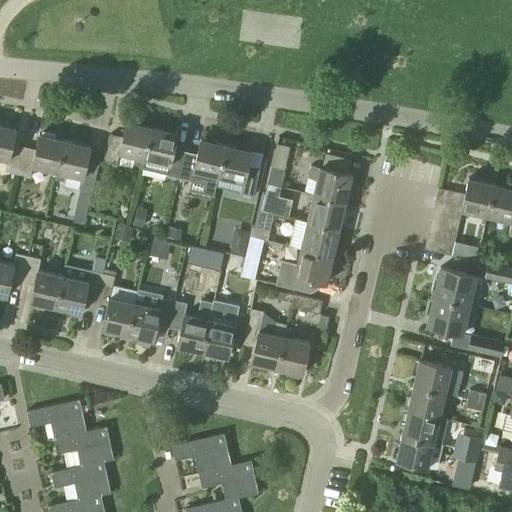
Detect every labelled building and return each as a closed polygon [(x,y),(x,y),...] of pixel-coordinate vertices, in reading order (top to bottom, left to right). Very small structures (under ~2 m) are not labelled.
[(142,168),(152,128),(126,122),(122,138),(110,135),(104,161),(116,163),(118,153),(135,157),(133,165),(142,168)] [(0,125),(0,158),(8,160),(6,171),(17,173),(23,147),(12,145),(15,129),(0,125)] [(142,168),(142,169),(179,178),(185,152),(172,149),(176,134),(155,129),(152,128),(142,168)] [(35,150),(23,147),(17,173),(29,176),(32,166),(56,172),(64,140),(39,135),(35,150)] [(64,140),(56,172),(55,179),(64,181),(66,174),(82,178),(80,189),(91,191),(97,165),(86,162),(89,146),(64,140)] [(196,155),(185,152),(179,178),(190,181),(191,178),(216,184),(218,176),(226,146),(218,144),(200,140),(196,155)] [(226,146),(218,176),(243,182),(240,193),(252,195),(258,170),(246,167),(250,151),(233,147),(226,146)] [(317,179),(313,194),(344,202),(350,175),(311,165),(308,177),(317,179)] [(270,167),(266,183),(280,186),(283,170),(270,167)] [(460,210),(486,215),(493,185),(467,179),(464,195),(461,206),(460,210)] [(511,189),(493,185),(486,215),(511,221),(508,232),(511,233),(511,189)] [(77,201),(88,204),(91,191),(80,189),(77,201)] [(438,189),(436,200),(461,206),(464,195),(438,189)] [(264,194),(260,209),(273,212),(277,198),(264,194)] [(307,221),(337,229),(344,202),(313,194),(307,221)] [(458,218),(460,210),(461,206),(436,200),(433,212),(458,218)] [(146,211),(137,208),(133,225),(142,227),(146,211)] [(273,212),(260,209),(256,226),(269,229),(273,212)] [(458,218),(433,212),(430,224),(456,230),(458,218)] [(337,229),(307,221),(300,248),(331,255),(337,229)] [(127,242),(132,228),(119,222),(114,238),(127,242)] [(427,236),(453,242),(456,230),(430,224),(427,236)] [(178,239),(180,229),(169,227),(167,237),(178,239)] [(453,242),(427,236),(425,249),(450,254),(453,242)] [(166,257),(170,241),(153,237),(149,253),(166,257)] [(230,252),(243,255),(246,243),(232,240),(230,252)] [(331,255),(300,248),(296,264),(280,260),(274,283),(309,291),(312,280),(325,283),(331,255)] [(9,280),(22,283),(28,257),(15,254),(13,263),(1,261),(2,253),(0,252),(0,294),(6,295),(9,280)] [(30,301),(55,307),(62,275),(37,269),(39,260),(28,257),(22,283),(34,285),(30,301)] [(92,271),(101,274),(104,261),(95,259),(92,271)] [(484,278),(511,284),(511,269),(487,263),(484,278)] [(248,265),(245,276),(253,278),(256,267),(248,265)] [(433,295),(469,303),(475,276),(440,267),(433,295)] [(95,299),(101,274),(92,271),(90,271),(88,280),(62,275),(55,307),(80,312),(84,297),(95,299)] [(114,276),(101,274),(95,299),(108,302),(102,329),(127,335),(134,303),(109,297),(114,276)] [(469,303),(433,295),(426,325),(461,333),(469,303)] [(291,308),(320,315),(323,302),(294,296),(291,308)] [(159,308),(134,303),(127,335),(152,340),(155,325),(168,327),(174,302),(161,299),(159,308)] [(174,302),(168,327),(180,330),(177,346),(202,351),(210,319),(184,314),(185,304),(174,302)] [(250,310),(249,318),(242,344),(254,346),(250,362),(277,368),(286,329),(287,325),(275,323),(273,333),(257,330),(261,312),(250,310)] [(210,319),(202,351),(227,357),(230,341),(242,344),(249,318),(238,315),(237,318),(211,312),(210,319)] [(293,331),(286,329),(277,368),(301,373),(308,341),(292,338),(293,331)] [(467,349),(499,357),(503,344),(470,336),(467,349)] [(418,361),(413,386),(444,393),(455,396),(458,384),(447,381),(450,368),(418,361)] [(407,410),(438,417),(444,393),(413,386),(407,410)] [(467,399),(482,402),(484,394),(469,391),(467,399)] [(482,402),(467,399),(466,406),(481,410),(482,402)] [(29,426),(49,421),(53,438),(85,431),(78,400),(26,411),(29,426)] [(438,417),(407,410),(401,434),(441,444),(447,419),(438,417)] [(76,448),(80,466),(102,461),(112,459),(105,427),(85,431),(53,438),(57,453),(76,448)] [(194,455),(198,472),(230,465),(223,434),(171,446),(174,460),(194,455)] [(441,444),(401,434),(395,460),(426,467),(430,450),(439,452),(441,444)] [(481,442),(482,438),(473,436),(470,451),(478,453),(481,442)] [(499,447),(482,443),(481,450),(497,454),(499,447)] [(494,466),(502,468),(498,483),(511,486),(511,449),(499,447),(497,454),(494,466)] [(468,460),(476,462),(478,453),(470,451),(468,460)] [(346,460),(345,471),(361,472),(362,462),(346,460)] [(102,461),(80,466),(51,472),(54,487),(73,482),(77,499),(99,495),(110,492),(102,461)] [(221,482),(225,500),(237,497),(257,493),(249,461),(230,465),(198,472),(201,487),(221,482)] [(103,511),(99,495),(77,499),(47,506),(48,511),(103,511)] [(240,511),(237,497),(225,500),(185,508),(185,511),(240,511)]
